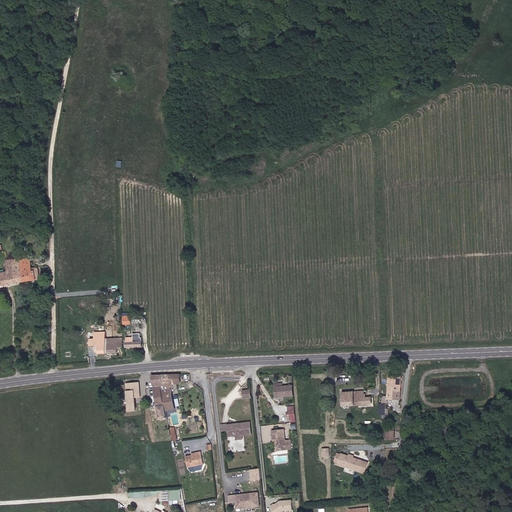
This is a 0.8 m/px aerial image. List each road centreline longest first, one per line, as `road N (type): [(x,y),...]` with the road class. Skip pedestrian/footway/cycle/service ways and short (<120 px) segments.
road 1 (secondary): [(511,356),(71,372),(0,382)]
road 2 (unknown): [(249,377),(206,390),(221,496)]
road 3 (unknown): [(148,511),(109,500),(0,504)]
